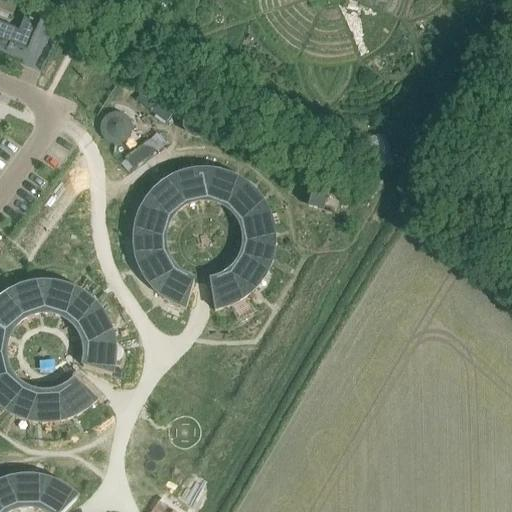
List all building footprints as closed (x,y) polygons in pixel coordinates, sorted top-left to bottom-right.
[(6,51),(7,52),(10,45),(27,52),(39,21),(25,15),(19,32),(0,24),(0,47),(6,50),(6,51)] [(186,113),(183,120),(183,127),(187,134),(194,137),(202,137),(208,133),(211,126),(211,118),(207,112),(200,109),(193,109),(186,113)] [(99,127),(99,128),(99,129),(99,131),(100,132),(100,133),(101,134),(101,135),(102,136),(103,137),(103,138),(104,139),(105,140),(106,140),(108,141),(109,142),(110,142),(111,142),(112,142),(114,142),(115,142),(116,142),(117,142),(118,141),(120,141),(121,140),(122,140),(123,139),(124,138),(124,137),(125,136),(126,135),(126,134),(127,133),(127,132),(128,131),(128,129),(128,128),(128,127),(128,126),(127,125),(127,123),(126,122),(126,121),(125,120),(124,119),(124,118),(123,117),(122,117),(121,116),(119,115),(118,115),(117,115),(116,114),(115,114),(114,114),(112,114),(111,114),(110,115),(109,115),(108,115),(106,116),(105,117),(104,117),(103,118),(103,119),(102,120),(101,121),(101,122),(100,123),(100,125),(99,126),(99,127)] [(368,171),(375,158),(354,146),(347,159),(368,171)] [(184,176),(173,181),(186,207),(192,205),(199,203),(196,174),(184,176)] [(207,174),(196,174),(199,203),(206,203),(208,174),(207,174)] [(208,174),(206,203),(213,204),(219,206),(225,209),(226,209),(242,184),(241,184),(231,179),(220,175),(219,175),(208,174)] [(146,204),(171,220),(175,215),(180,211),(186,207),(173,181),(163,187),(162,187),(154,195),(153,195),(146,204)] [(242,184),(226,209),(231,213),(236,219),(239,224),(265,211),(265,210),(259,201),(259,200),(251,192),(242,184)] [(312,190),(307,209),(323,213),(328,194),(312,190)] [(134,237),(164,240),(165,233),(167,227),(170,221),(171,220),(146,204),(140,214),(140,215),(136,226),(134,237)] [(60,223),(40,208),(9,248),(29,263),(60,223)] [(265,211),(239,224),(242,231),(244,237),(244,244),(273,245),(273,233),(270,222),(270,221),(266,211),(265,211)] [(66,255),(77,237),(68,232),(57,250),(66,255)] [(164,240),(134,237),(134,249),(134,250),(137,262),(165,254),(164,247),(164,240)] [(243,251),(241,258),(269,268),(272,257),(273,245),(244,244),(243,251)] [(167,260),(165,254),(137,262),(140,272),(141,273),(154,292),(175,271),(171,266),(167,260)] [(234,270),(229,274),(248,297),(256,289),(257,289),(263,279),(264,279),(269,269),(269,268),(241,258),(238,264),(234,270)] [(180,276),(175,271),(154,292),(163,300),(173,306),(174,306),(185,311),(186,309),(194,282),(180,276)] [(217,281),(210,283),(215,310),(215,312),(227,309),(238,304),(248,297),(229,274),(217,281)] [(20,290),(9,295),(24,321),(31,318),(32,317),(37,316),(42,315),(44,315),(43,286),(32,287),(20,290)] [(55,286),(43,286),(44,315),(51,316),(58,317),(64,320),(78,294),(76,293),(67,289),(55,286)] [(78,294),(64,320),(70,324),(75,329),(75,328),(97,309),(88,301),(87,300),(78,294)] [(0,326),(11,333),(14,329),(19,325),(23,321),(24,321),(9,295),(9,296),(0,301),(0,326)] [(75,328),(75,329),(79,334),(82,340),(84,347),(113,340),(109,329),(104,318),(97,309),(75,328)] [(0,336),(8,339),(10,336),(10,335),(11,333),(0,326),(0,336)] [(83,367),(83,368),(111,377),(114,364),(114,352),(113,340),(84,347),(85,354),(85,360),(83,367)] [(7,368),(0,374),(0,408),(7,414),(22,389),(18,385),(13,380),(9,375),(7,368)] [(63,391),(57,394),(65,422),(77,417),(87,411),(96,402),(75,382),(69,387),(63,391)] [(22,389),(7,414),(8,415),(19,420),(30,424),(36,395),(30,393),(24,390),(22,389)] [(36,395),(30,424),(42,425),(54,424),(65,422),(57,394),(50,395),(43,395),(36,395)] [(213,457),(243,413),(220,399),(191,443),(213,457)] [(22,480),(10,482),(17,510),(18,511),(24,509),(31,509),(38,510),(46,482),(33,480),(22,480)] [(0,485),(0,508),(2,511),(13,511),(17,510),(10,482),(0,485)] [(46,482),(38,510),(39,511),(42,511),(65,511),(77,500),(67,492),(57,486),(46,482)]
